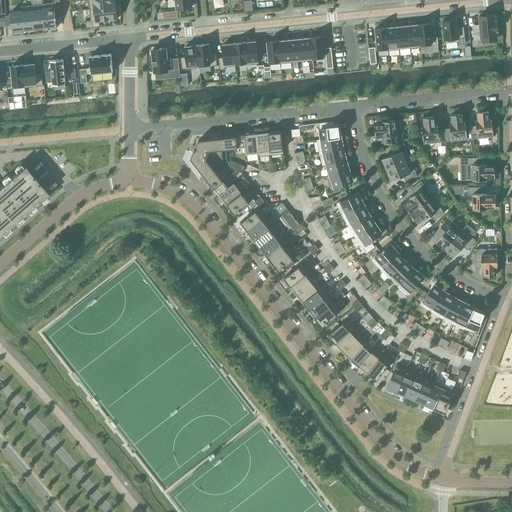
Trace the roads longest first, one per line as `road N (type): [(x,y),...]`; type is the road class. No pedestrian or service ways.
road 1 (tertiary): [(129,179),(168,188),(197,207),(380,443),(443,479)]
road 2 (residential): [(127,39),(500,0)]
road 3 (residential): [(355,105),(364,155),(390,211),(447,270),(507,300)]
road 4 (residential): [(355,105),(509,89),(511,172)]
road 5 (residential): [(355,105),(130,128)]
road 6 (residential): [(507,300),(443,479)]
road 7 (secondary): [(108,511),(0,384)]
road 8 (tertiary): [(129,179),(76,198),(0,264)]
road 9 (residential): [(0,51),(127,39)]
